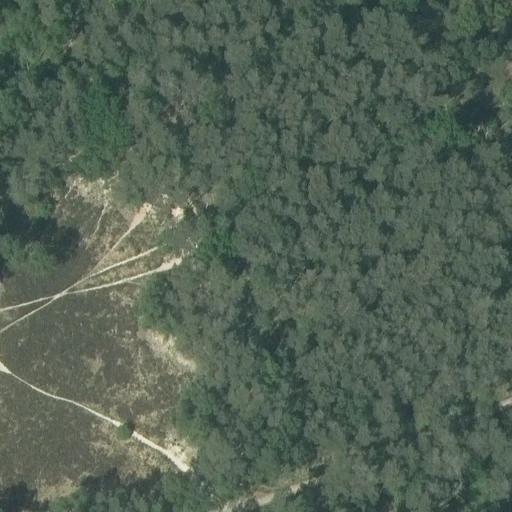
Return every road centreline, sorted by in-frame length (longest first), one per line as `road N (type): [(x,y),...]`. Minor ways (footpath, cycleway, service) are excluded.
road 1 (track): [(265,511),(511,415)]
road 2 (track): [(0,172),(72,97),(74,43),(55,0)]
